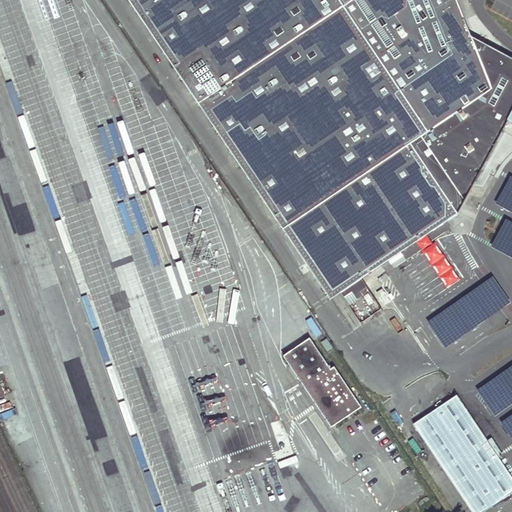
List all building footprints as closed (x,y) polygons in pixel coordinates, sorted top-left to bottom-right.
[(129,0),(328,297),(456,212),(472,183),(477,185),(508,127),(503,124),(504,121),(507,117),(511,120),(511,119),(511,57),(510,56),(485,43),(471,35),(469,31),(456,0),(129,0)] [(511,213),(511,178),(497,206),(511,213)] [(511,223),(507,221),(492,249),(511,259),(511,223)] [(494,279),(428,325),(446,350),(511,304),(494,279)] [(334,422),(360,404),(335,367),(332,369),(311,338),(284,357),(305,388),(309,385),(334,422)] [(322,342),(328,352),(333,348),(327,339),(322,342)] [(511,368),(478,393),(496,418),(511,406),(511,368)] [(305,388),(330,425),(334,422),(309,385),(305,388)] [(470,511),(488,511),(511,497),(511,479),(459,396),(415,424),(470,511)] [(333,428),(363,408),(360,404),(334,422),(330,425),(333,428)] [(511,417),(501,425),(511,440),(511,417)] [(409,430),(404,433),(413,447),(418,444),(409,430)] [(395,455),(383,464),(377,455),(371,459),(390,488),(409,476),(395,455)]
